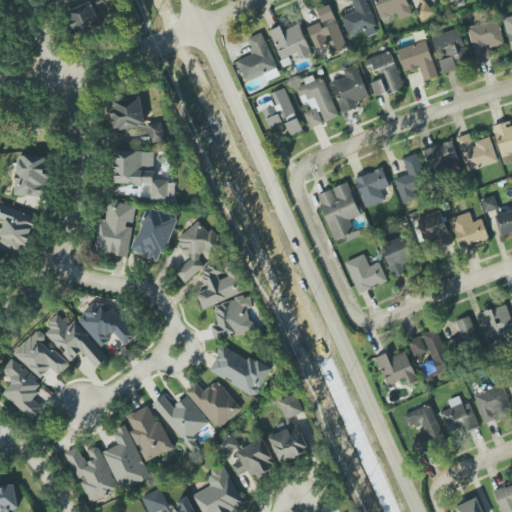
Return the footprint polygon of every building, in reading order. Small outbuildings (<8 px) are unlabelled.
[(366,31),(368,36),(378,32),(366,0),(351,0),(355,10),(341,14),(348,37),(366,31)] [(373,0),(380,20),(410,10),(407,0),(373,0)] [(462,0),(450,0),(452,8),(464,5),(462,0)] [(315,49),(331,43),(334,52),(346,48),(331,5),(317,10),(321,22),(307,27),(315,49)] [(491,59),(488,48),(504,45),(499,20),(468,27),(476,63),(491,59)] [(270,30),(281,65),(311,56),(301,24),(282,30),(281,27),(270,30)] [(445,73),(458,69),(456,63),(468,60),(458,29),(431,37),(436,53),(439,52),(445,73)] [(246,83),(265,75),(267,81),(280,76),(262,33),(247,39),(253,54),(236,61),(246,83)] [(438,77),(427,40),(397,49),(403,72),(420,67),(424,81),(438,77)] [(365,60),(370,74),(377,72),(380,80),(370,83),(376,98),(404,88),(390,51),(365,60)] [(341,114),(359,108),(357,101),(369,98),(358,65),(343,70),(345,77),(331,82),(341,114)] [(324,77),(296,88),(305,110),(303,111),(310,128),(339,117),(324,77)] [(271,93),(274,101),(260,106),(270,132),(286,125),(291,136),(303,132),(286,88),(271,93)] [(115,130),(149,127),(148,123),(144,124),(142,98),(111,101),(115,130)] [(162,122),(148,124),(151,142),(165,141),(162,122)] [(511,125),(510,126),(509,122),(494,125),(502,164),(511,161),(511,125)] [(458,137),(466,171),(497,163),(491,137),(472,142),(470,134),(458,137)] [(423,151),(432,174),(460,163),(451,140),(423,151)] [(144,151),(115,151),(114,184),(151,184),(151,200),(167,200),(168,181),(154,181),(154,170),(144,170),(144,151)] [(417,199),(414,189),(428,184),(418,153),(403,158),(408,175),(394,179),(403,204),(417,199)] [(16,196),(43,196),(43,185),(47,185),(48,157),(17,156),(16,196)] [(390,187),(383,168),(355,178),(365,208),(385,200),(381,190),(390,187)] [(335,240),(355,232),(350,220),(361,215),(348,183),(316,196),(335,240)] [(481,200),(484,213),(498,209),(495,196),(481,200)] [(136,205),(108,202),(105,220),(99,219),(94,252),(128,257),(132,225),(133,225),(136,205)] [(0,229),(0,244),(26,252),(37,217),(0,205),(0,219),(5,221),(2,230),(0,229)] [(177,217),(147,206),(132,251),(147,256),(146,258),(160,263),(177,217)] [(501,236),(511,233),(511,210),(496,215),(501,236)] [(482,219),(473,222),(470,212),(450,219),(460,248),(489,238),(482,219)] [(444,215),(416,220),(421,244),(434,241),(436,248),(450,245),(444,215)] [(175,241),(191,258),(176,272),(186,283),(207,264),(204,261),(200,257),(206,251),(212,257),(226,244),(212,229),(208,232),(198,221),(175,241)] [(406,273),(402,265),(413,261),(404,236),(381,245),(393,278),(406,273)] [(345,263),(359,294),(388,281),(379,262),(370,266),(364,254),(345,263)] [(203,309),(246,291),(236,269),(224,274),(219,262),(200,270),(208,289),(197,294),(203,309)] [(254,332),(249,309),(253,308),(250,296),(214,304),(218,325),(212,326),(215,340),(254,332)] [(101,347),(115,334),(125,346),(137,337),(103,298),(77,319),(101,347)] [(511,329),(511,322),(505,304),(482,313),(491,337),(511,329)] [(109,358),(76,320),(69,327),(58,314),(47,323),(51,328),(46,333),(70,362),(83,351),(97,368),(109,358)] [(456,322),(461,335),(450,340),(454,351),(480,341),(469,316),(456,322)] [(14,356),(41,378),(50,367),(60,376),(70,364),(43,342),(47,337),(37,328),(14,356)] [(421,365),(427,380),(453,368),(436,330),(422,336),(433,360),(421,365)] [(415,357),(428,352),(421,336),(408,342),(415,357)] [(209,371),(256,397),(271,370),(223,344),(209,371)] [(376,358),(387,386),(405,379),(408,385),(418,381),(406,351),(389,358),(387,353),(376,358)] [(2,393),(32,420),(43,408),(32,398),(43,385),(13,358),(2,370),(13,381),(2,393)] [(241,410),(218,380),(204,392),(197,383),(186,392),(217,429),(241,410)] [(498,419),(496,415),(511,408),(503,384),(474,395),(485,424),(498,419)] [(278,401),(286,420),(304,412),(296,393),(278,401)] [(188,396),(173,407),(165,395),(154,404),(191,452),(200,446),(192,437),(209,424),(188,396)] [(479,427),(470,403),(463,405),(460,396),(448,401),(451,408),(440,412),(448,434),(465,427),(467,432),(479,427)] [(411,429),(423,425),(430,446),(445,441),(432,404),(406,414),(411,429)] [(145,462),(174,449),(161,420),(156,422),(149,406),(127,416),(133,431),(131,431),(145,462)] [(128,425),(112,431),(118,446),(104,451),(119,491),(149,479),(128,425)] [(309,452),(299,425),(269,437),(280,463),(309,452)] [(217,441),(222,455),(240,448),(235,435),(217,441)] [(237,452),(241,461),(232,465),(238,477),(251,470),(255,478),(277,467),(263,438),(237,452)] [(66,453),(78,481),(80,480),(90,503),(119,491),(99,446),(84,453),(81,446),(66,453)] [(201,511),(234,511),(245,506),(226,467),(206,476),(211,486),(193,495),(201,511)] [(0,511),(10,511),(10,510),(18,509),(15,484),(0,486),(0,511)] [(148,511),(156,511),(168,507),(161,489),(142,496),(148,511)] [(182,511),(196,511),(188,496),(177,502),(182,511)] [(455,507),(457,511),(483,511),(478,497),(455,507)]
